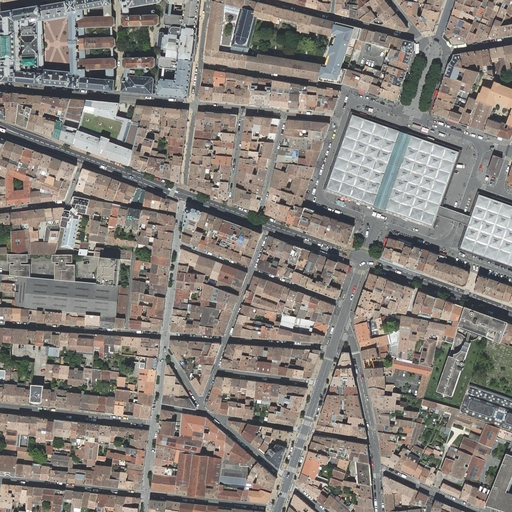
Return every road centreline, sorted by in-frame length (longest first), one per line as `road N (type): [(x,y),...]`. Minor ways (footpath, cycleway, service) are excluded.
road 1 (residential): [(0,86),(194,104)]
road 2 (residential): [(0,323),(166,335)]
road 3 (residential): [(352,99),(340,86),(199,64)]
road 4 (secondary): [(362,259),(511,314)]
road 5 (residential): [(0,405),(153,423)]
road 6 (residential): [(145,493),(0,477)]
road 7 (residential): [(342,122),(319,197),(375,220)]
road 8 (residential): [(278,508),(145,493)]
